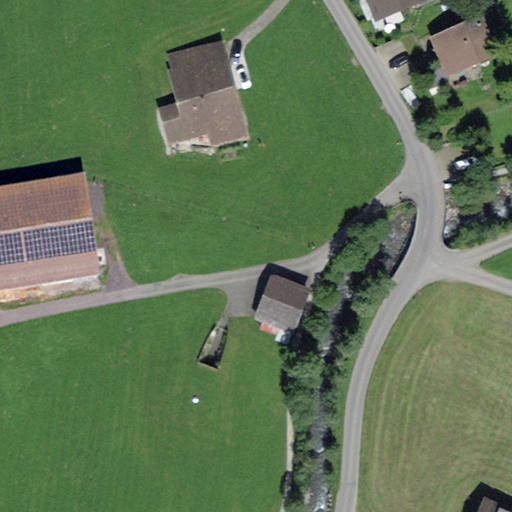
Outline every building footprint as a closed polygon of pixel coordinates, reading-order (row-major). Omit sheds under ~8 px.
[(373,0),(380,18),(424,0),(373,0)] [(484,27),(439,44),(450,73),(495,56),(484,27)] [(188,111),(163,118),(171,145),(243,125),(223,51),(175,64),(188,111)] [(85,206),(0,219),(0,293),(96,279),(85,206)] [(303,296),(278,285),(265,316),(290,327),(303,296)]
